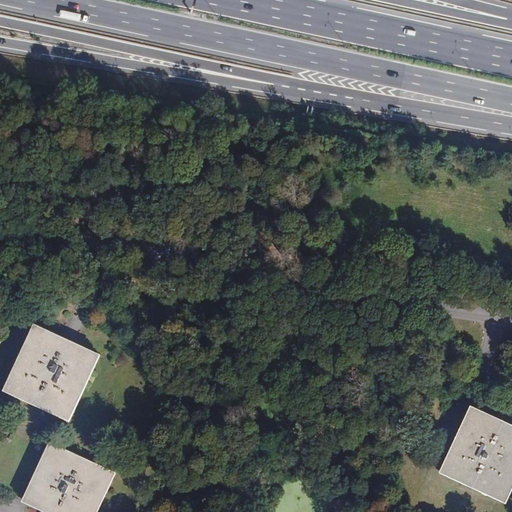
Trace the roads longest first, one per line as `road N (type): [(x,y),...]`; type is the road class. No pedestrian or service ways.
road 1 (residential): [(511,319),(95,237),(0,237)]
road 2 (motorway): [(39,0),(511,103)]
road 3 (motorway): [(511,61),(225,0)]
road 4 (motorway): [(0,21),(274,85)]
road 5 (motorway): [(0,43),(274,85)]
road 6 (motorway): [(274,85),(511,124)]
